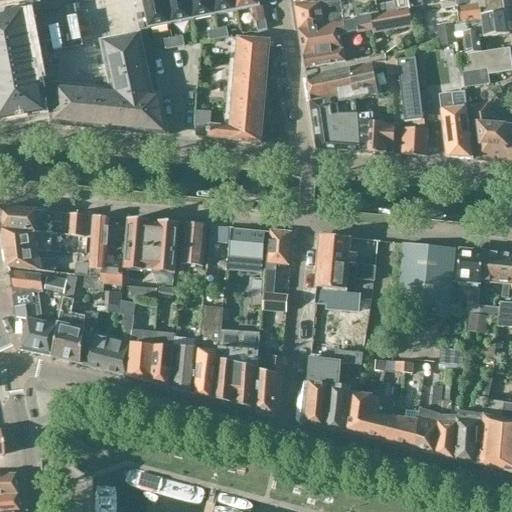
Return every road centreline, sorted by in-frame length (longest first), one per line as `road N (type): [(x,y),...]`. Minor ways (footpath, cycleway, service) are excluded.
road 1 (residential): [(306,162),(0,138)]
road 2 (residential): [(304,223),(0,204)]
road 3 (residential): [(4,371),(283,436)]
road 4 (residential): [(283,436),(511,496)]
road 5 (residential): [(283,436),(304,223)]
road 6 (residential): [(304,223),(511,245)]
road 7 (residential): [(511,180),(306,162)]
road 8 (residential): [(306,162),(275,0)]
road 9 (residential): [(4,371),(31,439),(33,511)]
